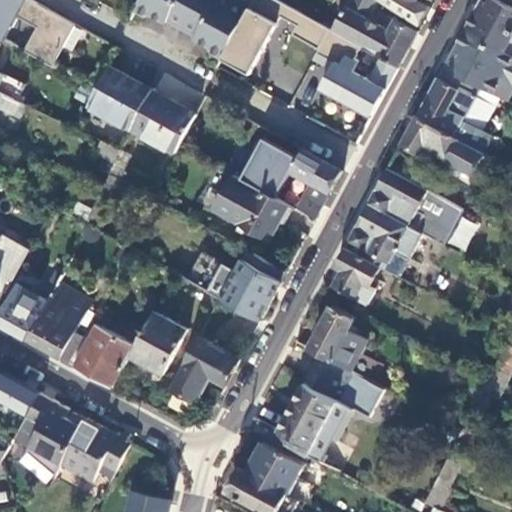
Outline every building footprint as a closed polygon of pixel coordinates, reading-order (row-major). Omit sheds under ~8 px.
[(25,49),(53,66),(76,23),(33,0),(0,0),(0,36),(5,39),(17,15),(37,26),(25,49)] [(181,28),(196,0),(140,0),(135,10),(146,16),(152,15),(166,23),(167,21),(181,28)] [(196,0),(181,28),(196,36),(195,38),(209,46),(210,52),(222,58),(252,3),(246,0),(196,0)] [(368,46),(400,63),(419,29),(417,28),(397,16),(387,33),(364,21),(376,0),(346,0),(332,26),(368,46)] [(464,29),(508,52),(511,43),(511,6),(501,0),(480,0),(465,28),(464,29)] [(358,87),(381,99),(400,63),(368,46),(332,26),(316,17),(297,53),(319,65),(330,46),(368,68),(358,87)] [(464,29),(444,67),(496,94),(504,99),(511,83),(511,54),(508,52),(464,29)] [(110,66),(88,104),(132,129),(154,90),(110,66)] [(479,126),(496,94),(444,67),(418,114),(482,149),(491,132),(479,126)] [(198,115),(154,90),(132,129),(176,153),(198,115)] [(0,93),(0,105),(24,117),(29,108),(0,93)] [(482,149),(418,114),(402,142),(421,152),(425,145),(434,150),(432,153),(454,166),(457,162),(473,172),(481,160),(489,165),(494,156),(482,149)] [(265,135),(241,179),(277,197),(291,171),(311,181),(297,208),(317,218),(331,193),(343,170),(303,149),(300,155),(265,135)] [(450,201),(388,168),(370,203),(409,224),(416,211),(425,215),(433,201),(446,208),(450,201)] [(83,222),(93,227),(118,179),(108,173),(83,222)] [(241,179),(233,174),(214,210),(271,240),(290,204),(277,197),(241,179)] [(422,231),(409,224),(370,203),(346,246),(381,265),(380,267),(398,276),(422,231)] [(423,232),(464,254),(474,235),(448,221),(445,227),(430,220),(423,232)] [(381,265),(346,246),(336,265),(343,268),(334,285),(369,305),(378,289),(370,285),(380,267),(381,265)] [(187,278),(262,319),(283,280),(277,277),(282,268),(255,253),(250,262),(244,258),(238,269),(202,250),(187,278)] [(0,316),(0,323),(27,339),(46,302),(51,293),(59,279),(61,274),(53,270),(38,297),(26,290),(24,295),(21,299),(17,307),(8,302),(0,316)] [(51,293),(56,297),(60,299),(66,288),(68,284),(59,279),(51,293)] [(91,301),(66,288),(60,299),(56,297),(51,305),(46,302),(27,339),(69,362),(81,341),(72,336),(91,301)] [(46,302),(51,305),(56,297),(51,293),(46,302)] [(334,304),(311,347),(321,353),(352,369),(369,339),(349,329),(356,316),(334,304)] [(136,345),(130,356),(164,374),(187,329),(154,311),(136,345)] [(75,365),(113,386),(123,366),(124,367),(130,356),(136,345),(97,324),(75,365)] [(209,376),(226,386),(240,359),(197,336),(170,386),(196,401),(209,376)] [(511,367),(511,351),(504,348),(495,367),(509,372),(511,367)] [(321,353),(306,381),(355,408),(371,416),(386,388),(352,369),(321,353)] [(509,372),(495,367),(484,389),(498,396),(509,372)] [(29,411),(40,391),(0,368),(0,394),(12,401),(29,411)] [(306,381),(280,430),(309,453),(322,460),(333,438),(337,440),(355,408),(306,381)] [(32,453),(57,474),(63,464),(89,418),(75,411),(71,419),(67,417),(72,408),(40,391),(29,411),(24,419),(21,425),(38,434),(31,447),(34,449),(32,453)] [(24,419),(29,411),(12,401),(8,409),(18,415),(24,419)] [(487,418),(472,412),(449,457),(460,461),(464,463),(487,418)] [(18,415),(4,441),(9,447),(21,425),(24,419),(18,415)] [(116,471),(131,442),(89,418),(63,464),(93,481),(103,464),(116,471)] [(309,453),(280,430),(273,426),(249,472),(289,494),(294,484),(307,461),(305,460),(309,453)] [(460,461),(449,457),(425,503),(441,509),(450,491),(446,489),(460,461)] [(278,511),(285,501),(289,494),(249,472),(240,467),(228,489),(270,511),(278,511)] [(301,488),(294,484),(289,494),(296,497),(301,488)] [(166,511),(170,499),(134,491),(129,511),(166,511)] [(296,497),(289,494),(285,501),(292,505),(296,497)]
